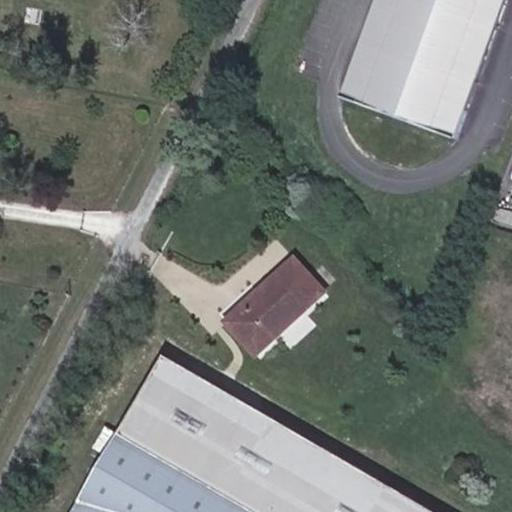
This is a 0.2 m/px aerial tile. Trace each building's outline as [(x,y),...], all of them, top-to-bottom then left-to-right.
[(511,0),(390,0),(360,79),(472,122),(511,18),(511,0)] [(249,292),(277,327),(357,264),(328,228),(280,267),(263,281),(249,292)] [(257,272),(263,281),(280,267),(273,258),(257,272)] [(461,511),(182,350),(136,430),(119,458),(87,511),(461,511)] [(119,458),(136,430),(129,426),(112,454),(119,458)]
